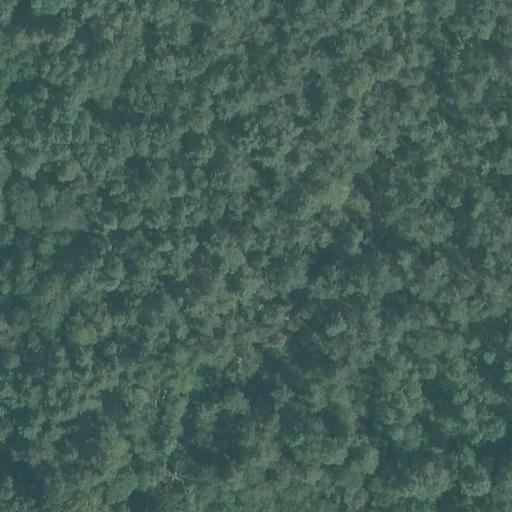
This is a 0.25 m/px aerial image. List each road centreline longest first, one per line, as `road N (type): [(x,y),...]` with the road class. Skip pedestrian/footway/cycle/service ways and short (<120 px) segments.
road 1 (track): [(405,0),(364,446),(511,449)]
road 2 (track): [(0,452),(364,446)]
